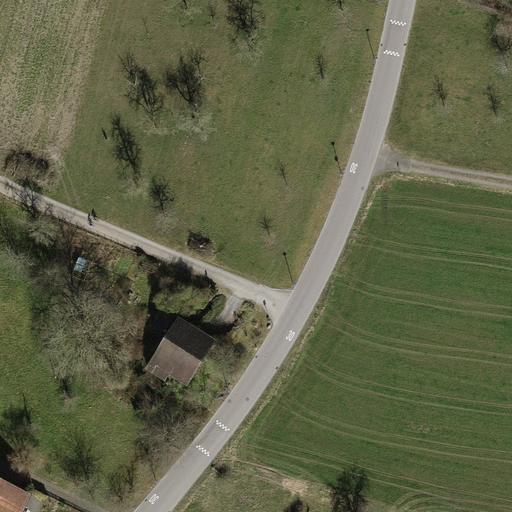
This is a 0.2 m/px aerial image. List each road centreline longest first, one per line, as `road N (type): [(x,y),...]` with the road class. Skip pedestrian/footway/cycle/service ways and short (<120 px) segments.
road 1 (residential): [(152,511),(271,355),(322,260),(364,154),(403,0)]
road 2 (track): [(0,185),(296,312)]
road 3 (track): [(364,154),(511,182)]
